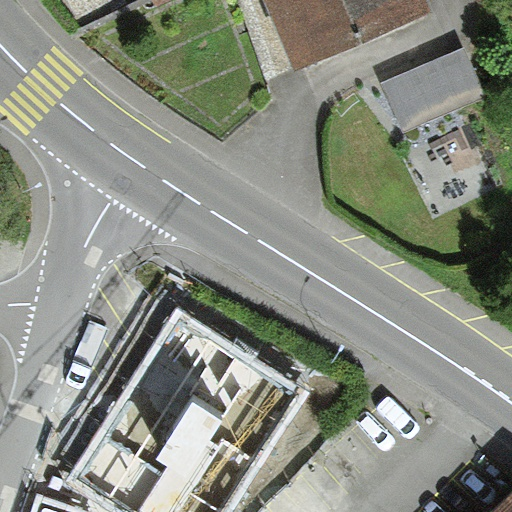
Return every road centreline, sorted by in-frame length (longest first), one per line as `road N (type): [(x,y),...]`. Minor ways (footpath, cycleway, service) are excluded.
road 1 (secondary): [(138,166),(511,400)]
road 2 (residential): [(0,487),(58,311)]
road 3 (secondary): [(0,47),(138,166)]
road 4 (residential): [(58,311),(93,229),(138,166)]
